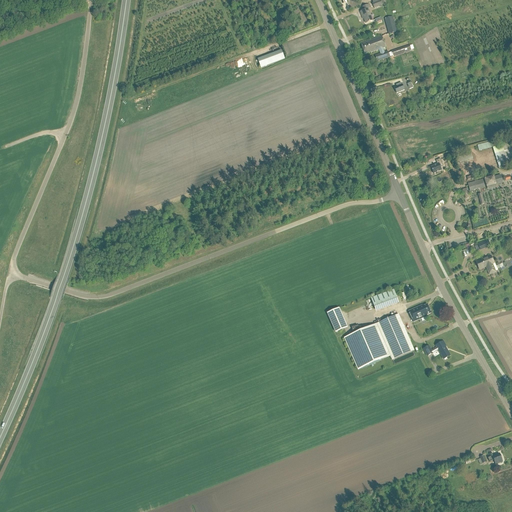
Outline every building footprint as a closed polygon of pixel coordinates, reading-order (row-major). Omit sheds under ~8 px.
[(372,0),(373,1),(374,1),(374,3),(372,4),(374,9),(382,6),(381,4),(384,3),(382,0),(372,0)] [(360,12),(362,17),(363,17),(365,24),(373,21),(368,9),(370,8),(369,5),(362,7),(363,10),(360,12)] [(385,20),(389,34),(396,32),(392,18),(385,20)] [(381,36),(361,44),(364,54),(370,52),(370,53),(375,52),(378,51),(380,54),(375,56),(377,62),(389,58),(387,52),(384,53),(382,49),(385,48),(381,36)] [(410,40),(391,46),(394,56),(413,51),(410,40)] [(259,57),(265,55),(264,53),(268,51),(267,48),(258,52),(259,57)] [(281,50),(257,59),(261,68),(284,59),(281,50)] [(398,89),(394,91),(396,96),(404,93),(402,86),(397,88),(398,89)] [(477,146),(478,152),(493,148),(491,142),(477,146)] [(500,169),(511,165),(511,155),(508,143),(494,148),(493,148),(500,169)] [(459,157),(462,163),(473,159),(471,153),(459,157)] [(433,166),(434,167),(431,168),(434,175),(442,171),(440,168),(443,166),(441,160),(437,162),(438,164),(433,166)] [(495,185),(502,183),(501,176),(493,178),(492,177),(485,179),(487,186),(488,189),(495,187),(495,185)] [(483,181),(468,185),(470,191),(484,187),(483,181)] [(488,241),(478,245),(480,250),(490,246),(488,241)] [(487,267),(490,275),(496,273),(492,263),(493,262),(491,257),(477,263),(480,270),(487,267)] [(371,299),(376,312),(398,304),(393,291),(371,299)] [(408,310),(413,321),(427,315),(427,314),(431,312),(427,303),(421,306),(421,305),(408,310)] [(336,332),(349,327),(340,306),(328,311),(336,332)] [(399,315),(344,339),(358,371),(391,357),(392,360),(414,351),(399,315)] [(439,351),(444,360),(451,356),(445,346),(446,345),(444,342),(436,347),(438,349),(432,352),(429,347),(424,350),(428,357),(439,351)] [(488,459),(489,462),(493,461),(495,465),(497,464),(498,465),(500,464),(500,463),(502,462),(500,455),(494,457),(494,456),(493,456),(491,453),(489,454),(490,458),(488,459)] [(478,460),(480,464),(482,463),(486,462),(483,456),(479,457),(480,459),(478,460)]
